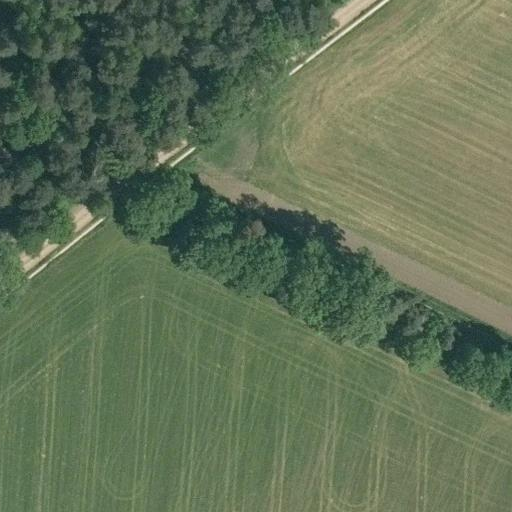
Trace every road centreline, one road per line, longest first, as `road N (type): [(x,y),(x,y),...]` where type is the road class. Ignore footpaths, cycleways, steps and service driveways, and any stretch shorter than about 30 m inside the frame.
road 1 (track): [(137,171),(364,0)]
road 2 (track): [(0,281),(137,171)]
